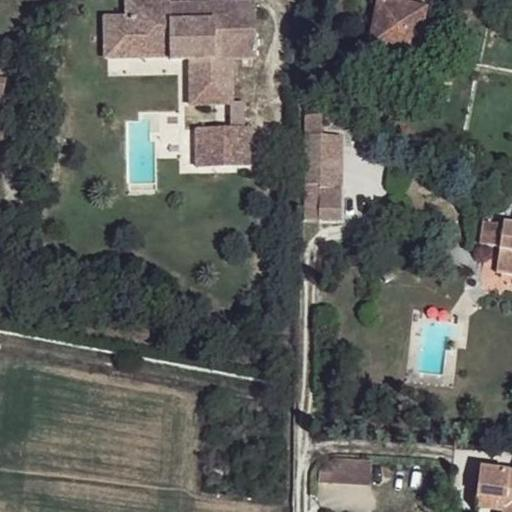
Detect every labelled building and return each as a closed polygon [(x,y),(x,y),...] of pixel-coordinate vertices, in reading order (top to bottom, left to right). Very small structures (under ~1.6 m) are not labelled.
[(202,172),(255,171),(254,131),(246,131),(245,106),(235,107),(234,61),(259,61),(258,14),(217,14),(217,7),(200,7),(200,13),(199,25),(172,25),(172,14),(172,0),(161,0),(145,0),(146,20),(130,20),(120,21),(122,60),(174,59),(174,63),(192,63),(193,108),(218,107),(232,107),(233,132),(219,132),(202,132),(202,172)] [(129,0),(130,20),(146,20),(145,0),(129,0)] [(379,0),(371,47),(418,56),(426,10),(402,4),(402,0),(379,0)] [(258,6),(217,7),(217,14),(258,14),(258,6)] [(200,13),(172,14),(172,25),(199,25),(200,13)] [(120,21),(109,20),(110,61),(122,60),(120,21)] [(218,107),(219,132),(233,132),(232,107),(218,107)] [(306,136),(313,136),(314,136),(320,137),(320,116),(305,116),(306,136)] [(313,184),(313,136),(306,136),(306,137),(305,183),(313,184)] [(320,184),(313,184),(305,183),(305,197),(320,197),(320,222),(342,222),(341,188),(320,188),(320,184)] [(511,225),(503,225),(500,250),(511,251),(511,225)] [(334,484),(335,461),(331,463),(327,465),(324,468),(323,469),(321,473),(320,477),(319,480),(318,483),(334,484)] [(371,463),(335,461),(334,484),(370,486),(371,463)] [(511,511),(511,472),(481,469),(478,498),(507,501),(504,511),(511,511)] [(504,511),(507,501),(478,498),(478,499),(477,510),(497,511),(504,511)]
